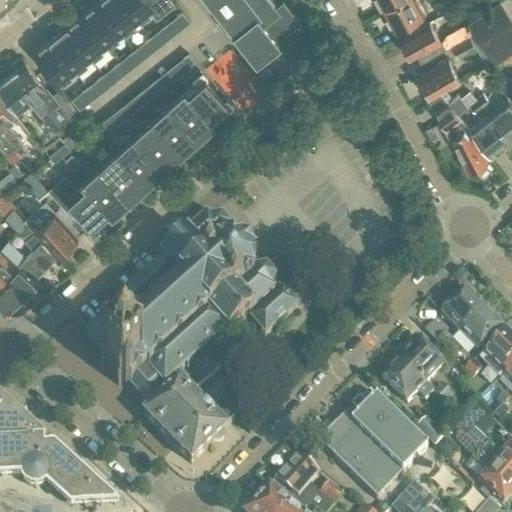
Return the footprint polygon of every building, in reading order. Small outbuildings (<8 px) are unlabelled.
[(121,0),(100,0),(98,2),(122,34),(138,21),(121,0)] [(121,0),(138,21),(153,10),(156,14),(157,13),(147,0),(121,0)] [(172,0),(147,0),(157,13),(173,0),(172,0)] [(208,0),(236,36),(256,60),(278,43),(276,40),(298,21),(283,2),(276,7),(273,4),(273,2),(271,0),(208,0)] [(382,9),(398,0),(374,0),(377,6),(380,5),(382,9)] [(416,0),(398,0),(382,9),(383,12),(382,14),(385,20),(388,20),(393,31),(424,14),(416,0)] [(511,48),(511,0),(499,0),(463,26),(490,64),(503,55),(511,48)] [(98,2),(82,15),(107,46),(122,34),(98,2)] [(176,16),(181,22),(184,26),(190,21),(182,11),(176,16)] [(82,15),(66,28),(91,59),(107,46),(82,15)] [(440,43),(429,22),(398,38),(399,41),(398,43),(401,49),(404,49),(409,59),(432,47),(436,54),(451,45),(468,36),(462,26),(446,34),(448,38),(440,43)] [(173,34),(166,24),(160,29),(168,39),(173,34)] [(66,28),(50,41),(75,72),(91,59),(66,28)] [(468,36),(451,45),(458,58),(476,49),(468,36)] [(144,41),(150,48),(152,51),(158,47),(150,37),(144,41)] [(75,72),(50,41),(34,53),(59,84),(75,72)] [(511,48),(503,55),(508,64),(511,61),(511,48)] [(142,59),(137,52),(134,49),(129,54),(136,64),(142,59)] [(430,98),(440,92),(459,82),(448,60),(445,61),(443,60),(437,63),(437,65),(418,76),(420,79),(419,81),(421,87),(425,87),(430,98)] [(25,62),(11,73),(36,105),(50,123),(53,126),(75,109),(59,89),(48,98),(43,91),(46,88),(25,62)] [(126,72),(124,69),(119,62),(113,66),(121,76),(126,72)] [(180,74),(175,69),(172,66),(166,71),(174,79),(180,74)] [(33,118),(42,130),(45,133),(53,126),(50,123),(36,105),(11,73),(0,81),(0,89),(17,111),(18,110),(33,118)] [(97,79),(102,84),(105,88),(111,84),(103,74),(97,79)] [(186,89),(185,90),(212,120),(228,105),(202,75),(186,89)] [(157,94),(158,94),(163,89),(155,80),(149,85),(157,94)] [(82,91),(86,97),(89,101),(95,96),(87,87),(82,91)] [(185,90),(168,105),(195,135),(212,120),(185,90)] [(470,90),(461,96),(468,105),(476,98),(470,90)] [(469,129),(470,128),(458,113),(468,105),(461,96),(459,94),(448,102),(440,92),(430,98),(428,99),(468,171),(473,172),(492,157),(469,129)] [(476,98),(482,106),(490,100),(483,92),(476,98)] [(131,99),(137,105),(140,108),(146,103),(137,94),(131,99)] [(475,112),(482,106),(476,98),(469,104),(475,112)] [(489,114),(511,142),(511,140),(511,104),(507,99),(489,114)] [(20,156),(28,150),(7,123),(13,118),(0,101),(0,130),(9,142),(15,148),(20,156)] [(168,105),(151,120),(178,150),(195,135),(168,105)] [(114,113),(120,120),(122,122),(128,117),(120,107),(114,113)] [(492,157),(511,142),(489,114),(470,128),(469,129),(492,157)] [(151,120),(135,135),(162,165),(178,150),(151,120)] [(96,127),(103,135),(104,136),(110,131),(102,122),(96,127)] [(9,142),(0,130),(0,146),(1,148),(6,155),(15,148),(9,142)] [(135,135),(118,150),(145,180),(162,165),(135,135)] [(82,145),(90,154),(97,148),(89,139),(82,145)] [(69,149),(65,143),(49,155),(53,161),(69,149)] [(118,150),(101,165),(128,195),(145,180),(118,150)] [(65,159),(73,168),(79,162),(71,153),(65,159)] [(22,174),(15,164),(8,170),(16,179),(22,174)] [(101,165),(85,180),(111,210),(128,195),(101,165)] [(48,191),(32,172),(23,179),(40,199),(48,191)] [(77,210),(79,212),(80,211),(93,226),(111,210),(85,180),(77,187),(65,174),(48,189),(71,215),(77,210)] [(0,215),(0,216),(13,205),(4,193),(0,196),(0,215)] [(77,237),(55,213),(54,211),(55,210),(46,200),(24,220),(34,230),(35,229),(58,254),(67,246),(68,248),(76,240),(75,239),(77,237)] [(25,224),(13,210),(4,217),(17,232),(25,224)] [(266,272),(265,272),(254,274),(255,257),(243,243),(227,242),(229,230),(221,221),(210,223),(207,220),(161,261),(163,264),(146,280),(143,277),(141,279),(144,282),(125,299),(122,296),(120,298),(122,301),(104,318),(101,315),(99,317),(101,320),(87,333),(87,338),(102,354),(101,356),(103,357),(101,359),(103,361),(102,363),(103,363),(101,366),(103,368),(105,365),(106,367),(107,366),(120,380),(119,382),(117,384),(119,386),(121,384),(122,385),(124,384),(126,387),(128,387),(130,385),(145,403),(151,403),(152,401),(156,405),(143,417),(166,439),(165,444),(169,448),(175,448),(192,465),(227,430),(226,429),(237,419),(237,416),(224,403),(221,402),(215,408),(212,404),(207,409),(181,382),(189,374),(193,378),(198,373),(206,381),(206,382),(221,367),(207,351),(225,335),(228,338),(248,320),(265,338),(297,309),(284,294),(274,283),(275,281),(266,272)] [(17,265),(0,283),(0,298),(6,304),(33,278),(42,269),(55,257),(33,233),(25,240),(32,249),(18,265),(17,265)] [(0,283),(17,265),(0,249),(0,283)] [(274,283),(284,294),(300,279),(281,257),(265,272),(266,272),(275,281),(274,283)] [(458,333),(484,308),(467,290),(441,315),(458,333)] [(484,308),(458,333),(477,352),(503,327),(484,308)] [(435,343),(446,333),(435,322),(425,332),(435,343)] [(503,375),(511,365),(511,336),(507,332),(480,361),(498,380),(503,375)] [(451,339),(446,334),(436,344),(441,349),(451,339)] [(451,339),(441,349),(450,358),(460,348),(451,339)] [(400,360),(426,385),(444,367),(418,341),(400,360)] [(434,393),(426,385),(400,360),(382,379),(408,404),(418,394),(425,402),(434,393)] [(473,361),(464,372),(473,380),(482,369),(473,361)] [(511,384),(511,365),(503,375),(511,384)] [(197,389),(206,381),(198,373),(193,378),(189,374),(181,382),(207,409),(212,404),(197,389)] [(434,394),(446,406),(454,397),(442,386),(434,394)] [(427,448),(370,392),(362,400),(361,399),(352,408),(353,409),(319,444),(376,500),(393,483),(427,448)] [(496,401),(503,407),(511,399),(504,393),(496,401)] [(118,507),(83,474),(0,398),(0,461),(1,462),(1,477),(23,476),(24,482),(28,486),(29,487),(31,488),(33,488),(35,488),(37,488),(39,488),(40,487),(42,486),(43,485),(44,485),(71,509),(118,507)] [(476,406),(456,428),(461,433),(466,438),(474,429),(487,416),(476,406)] [(500,423),(509,414),(503,407),(494,416),(500,423)] [(415,430),(434,448),(445,437),(426,419),(415,430)] [(472,461),(487,475),(479,484),(503,507),(511,497),(511,481),(492,463),(481,452),(474,446),(466,438),(461,433),(456,428),(449,435),(474,459),(472,461)] [(481,452),(492,463),(511,481),(511,447),(511,448),(511,447),(511,448),(503,457),(474,429),(466,438),(474,446),(481,452)] [(288,511),(298,502),(300,500),(311,488),(321,478),(299,460),(270,490),(264,485),(255,494),(261,499),(248,511),(288,511)] [(424,511),(425,511),(433,502),(414,484),(397,501),(406,508),(410,511),(424,511)] [(330,511),(344,497),(329,485),(320,496),(311,488),(300,500),(298,502),(288,511),(330,511)] [(402,511),(406,508),(397,501),(392,508),(396,511),(402,511)] [(499,511),(500,511),(489,502),(479,511),(499,511)] [(381,503),(376,509),(378,511),(386,511),(388,510),(381,503)]
